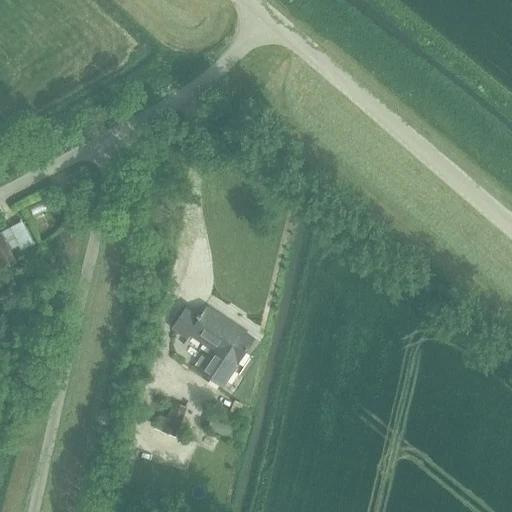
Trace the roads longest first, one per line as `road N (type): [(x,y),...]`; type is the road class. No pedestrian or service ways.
road 1 (unclassified): [(115,134),(31,511)]
road 2 (unclassified): [(511,221),(267,15)]
road 3 (unclassified): [(115,134),(225,63),(267,15)]
road 4 (unclassified): [(115,134),(0,195)]
